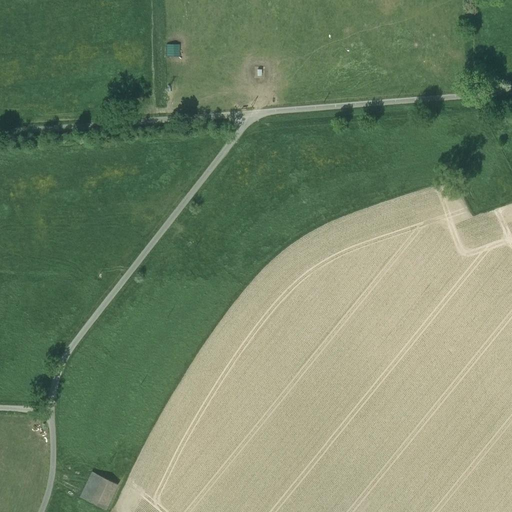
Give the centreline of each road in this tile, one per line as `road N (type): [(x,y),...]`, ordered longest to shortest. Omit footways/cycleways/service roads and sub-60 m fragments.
road 1 (unclassified): [(241,114),(234,136),(60,361),(52,410)]
road 2 (unclassified): [(241,114),(511,93)]
road 3 (unclassified): [(0,132),(241,114)]
